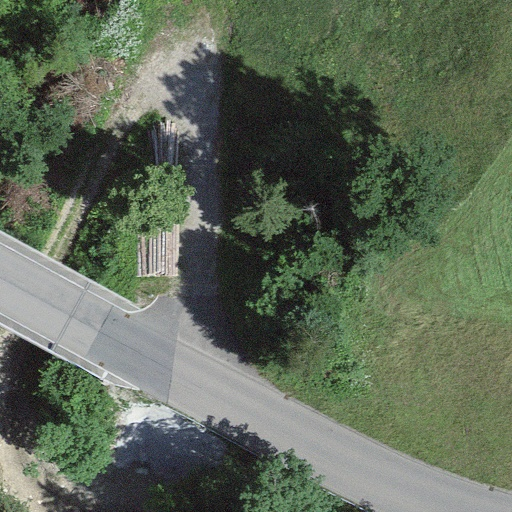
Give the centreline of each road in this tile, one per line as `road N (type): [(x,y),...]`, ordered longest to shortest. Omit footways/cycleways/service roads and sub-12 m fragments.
road 1 (tertiary): [(457,511),(364,477),(169,382),(0,288)]
road 2 (track): [(169,90),(148,88),(121,112),(33,292),(8,383),(13,456),(42,511)]
road 3 (track): [(169,382),(196,313),(202,234),(196,145),(186,105),(169,90)]
